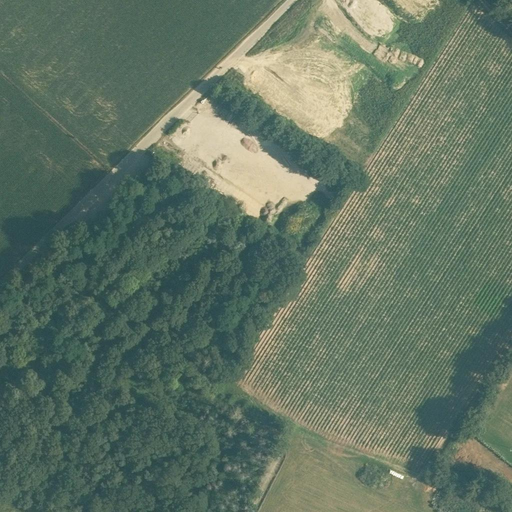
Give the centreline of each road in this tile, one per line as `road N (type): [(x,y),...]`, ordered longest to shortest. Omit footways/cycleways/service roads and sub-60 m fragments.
road 1 (unclassified): [(0,277),(286,0)]
road 2 (track): [(0,483),(94,499),(119,511)]
